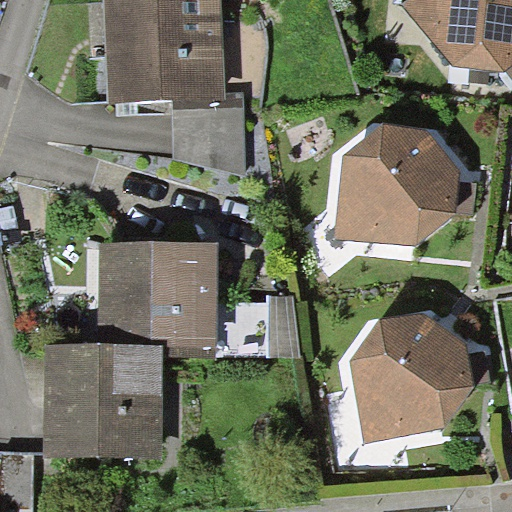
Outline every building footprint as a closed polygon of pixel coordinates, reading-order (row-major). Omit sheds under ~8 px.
[(232,104),(229,0),(121,0),(124,106),(232,104)] [(511,0),(415,0),(394,16),(453,80),(496,82),(511,71),(511,0)] [(424,141),(381,143),(341,172),(334,245),(410,253),(449,226),(454,182),(439,160),(424,141)] [(223,247),(107,247),(107,349),(172,348),(223,349),(223,247)] [(440,339),(415,324),(374,330),(345,371),(347,441),(437,432),(464,397),(456,353),(440,339)] [(172,348),(107,349),(61,349),(62,451),(172,451),(172,348)]
